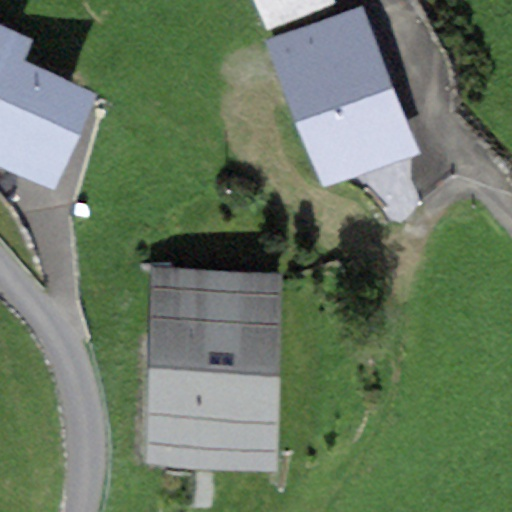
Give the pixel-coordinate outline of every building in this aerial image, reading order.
[(265,0),(271,12),(299,0),(265,0)] [(397,147),(348,15),(282,40),(331,172),(397,147)] [(0,148),(38,164),(71,88),(8,61),(16,42),(0,35),(0,148)] [(255,454),(257,375),(231,375),(232,347),(247,348),(248,300),(206,299),(206,285),(169,284),(170,264),(138,264),(133,454),(255,454)] [(141,511),(142,499),(122,499),(118,511),(141,511)]
